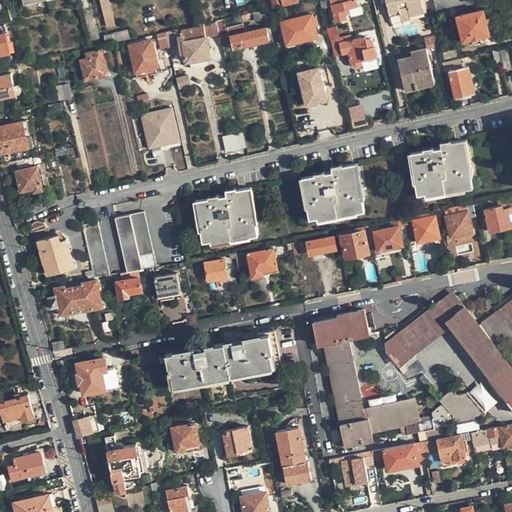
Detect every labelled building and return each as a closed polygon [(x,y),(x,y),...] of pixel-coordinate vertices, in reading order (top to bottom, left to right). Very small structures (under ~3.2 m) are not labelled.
[(87,0),(80,0),(81,4),(82,8),(89,7),(87,0)] [(116,23),(110,0),(101,0),(108,25),(116,23)] [(349,8),(357,6),(355,0),(351,0),(333,5),(336,21),(346,19),(345,13),(349,12),(349,8)] [(390,0),(390,1),(387,2),(390,17),(402,14),(401,9),(408,8),(410,16),(425,13),(421,0),(390,0)] [(279,18),(276,6),(270,8),(273,20),(279,18)] [(270,15),(268,8),(260,10),(262,17),(270,15)] [(411,20),(410,16),(408,8),(401,9),(402,14),(390,17),(392,24),(411,20)] [(489,34),(483,10),(458,15),(464,40),(473,38),(474,43),(483,40),(482,35),(489,34)] [(315,24),(313,17),(313,14),(283,21),(288,43),(318,36),(315,24)] [(227,27),(225,18),(217,20),(221,37),(231,35),(234,47),(270,39),(267,27),(245,32),(243,24),(227,27)] [(178,34),(180,44),(181,52),(186,51),(188,60),(210,56),(204,25),(182,29),(183,33),(178,34)] [(367,39),(367,36),(353,40),(352,35),(341,37),(338,28),(330,30),(335,54),(350,51),(352,59),(353,61),(354,62),(355,64),(356,65),(358,66),(361,65),(362,63),(362,59),(376,56),(372,38),(367,39)] [(132,37),(131,29),(105,35),(107,43),(132,37)] [(182,29),(166,32),(168,41),(169,47),(180,44),(178,34),(183,33),(182,29)] [(0,33),(0,54),(10,53),(6,32),(0,33)] [(159,42),(168,41),(166,32),(157,34),(159,42)] [(158,66),(152,39),(131,44),(137,71),(158,66)] [(511,67),(511,54),(510,46),(499,49),(503,70),(511,67)] [(417,83),(434,79),(427,48),(413,51),(414,56),(400,59),(407,89),(418,87),(417,83)] [(108,74),(102,49),(87,52),(88,57),(82,59),(87,79),(108,74)] [(467,80),(472,79),(468,64),(465,65),(463,58),(442,62),(444,71),(451,69),(457,97),(471,94),(471,91),(467,80)] [(321,64),(297,70),(306,106),(330,100),(321,64)] [(0,97),(16,94),(11,72),(0,74),(0,97)] [(180,85),(192,82),(190,73),(178,76),(180,85)] [(73,95),(70,83),(57,86),(61,98),(73,95)] [(65,109),(64,101),(49,105),(51,112),(65,109)] [(355,126),(369,123),(364,102),(350,106),(355,126)] [(148,148),(182,142),(176,105),(142,111),(148,148)] [(26,135),(23,121),(0,125),(0,133),(3,148),(1,149),(2,153),(34,146),(31,134),(26,135)] [(224,134),(226,150),(247,147),(245,130),(224,134)] [(467,139),(462,140),(466,165),(471,164),(467,139)] [(418,193),(426,192),(445,188),(446,191),(466,188),(473,186),(471,175),(473,175),(471,164),(466,165),(462,140),(452,141),(452,140),(442,141),(443,147),(413,152),(417,171),(413,172),(415,183),(416,182),(418,193)] [(359,188),(354,163),(344,165),(343,163),(332,165),(334,171),(326,172),(326,170),(315,172),(315,175),(305,177),(308,196),(305,196),(306,207),(309,207),(311,218),(318,217),(338,213),(338,215),(358,211),(366,210),(363,200),(365,199),(363,188),(359,188)] [(358,163),(354,163),(359,188),(363,188),(358,163)] [(44,189),(39,166),(17,170),(21,191),(35,188),(35,191),(44,189)] [(252,186),(249,187),(254,213),(257,212),(252,186)] [(204,241),(212,239),(231,236),(231,238),(251,235),(259,234),(257,222),(259,222),(257,212),(254,213),(249,187),(238,189),(238,187),(227,189),(228,195),(221,196),(220,194),(209,196),(210,198),(198,200),(202,220),(199,220),(200,230),(202,230),(204,241)] [(428,198),(447,195),(446,191),(445,188),(426,192),(428,198)] [(511,225),(508,208),(504,208),(503,205),(486,209),(491,230),(502,228),(511,225)] [(413,215),(414,220),(415,219),(434,215),(433,210),(413,215)] [(472,231),(468,210),(447,215),(451,236),(472,231)] [(116,218),(128,271),(147,268),(157,266),(145,211),(116,218)] [(319,222),(339,218),(338,215),(338,213),(318,217),(319,222)] [(440,237),(435,215),(434,215),(415,219),(419,241),(440,237)] [(99,221),(83,225),(96,277),(110,274),(99,221)] [(337,230),(338,235),(342,234),(364,230),(370,228),(369,224),(337,230)] [(403,245),(399,225),(376,229),(379,250),(403,245)] [(368,251),(364,230),(342,234),(347,256),(368,251)] [(61,239),(59,233),(39,240),(42,250),(40,251),(44,264),(46,263),(49,274),(75,266),(67,238),(61,239)] [(337,248),(334,235),(308,240),(311,253),(337,248)] [(212,244),(232,241),(231,238),(231,236),(212,239),(212,244)] [(277,267),(273,247),(249,252),(254,276),(263,274),(263,270),(277,267)] [(228,280),(225,258),(207,261),(209,280),(221,278),(222,281),(228,280)] [(180,291),(177,273),(157,277),(160,295),(180,291)] [(143,289),(141,276),(119,280),(122,296),(130,295),(130,292),(143,289)] [(56,287),(58,295),(60,305),(62,314),(103,305),(97,279),(84,281),(84,284),(66,288),(65,285),(56,287)] [(453,290),(436,304),(439,307),(456,295),(453,290)] [(52,307),(60,305),(58,295),(50,297),(52,307)] [(511,367),(456,295),(439,307),(436,304),(387,342),(388,351),(398,364),(452,324),(511,403),(511,367)] [(511,300),(482,324),(497,343),(511,331),(511,300)] [(325,342),(345,441),(362,438),(363,441),(373,439),(372,431),(395,426),(390,402),(363,408),(349,338),(371,334),(365,308),(339,313),(340,317),(315,321),(319,343),(325,342)] [(258,333),(259,336),(166,354),(173,386),(265,367),(266,372),(283,368),(275,329),(258,333)] [(109,370),(106,356),(78,361),(80,372),(78,372),(80,384),(83,383),(84,393),(107,389),(104,371),(109,370)] [(109,370),(104,371),(107,389),(119,386),(115,368),(109,370)] [(482,380),(471,389),(487,409),(498,400),(482,380)] [(35,417),(29,394),(0,402),(0,403),(5,420),(22,415),(23,420),(35,417)] [(415,397),(390,402),(395,426),(406,424),(420,421),(415,397)] [(97,414),(76,419),(80,435),(101,429),(97,414)] [(433,418),(420,421),(406,424),(408,433),(426,430),(428,440),(437,438),(433,418)] [(200,443),(196,422),(173,427),(177,451),(188,448),(188,446),(200,443)] [(511,423),(472,431),(474,446),(490,443),(489,435),(501,433),(504,445),(511,443),(511,423)] [(253,447),(249,426),(227,430),(227,434),(224,434),(228,455),(238,453),(237,451),(253,447)] [(278,431),(282,457),(305,452),(300,427),(278,431)] [(443,460),(450,458),(457,457),(466,456),(462,433),(437,438),(428,440),(423,441),(425,451),(441,448),(443,460)] [(118,441),(116,434),(108,436),(118,491),(127,490),(125,477),(142,473),(139,457),(140,457),(138,441),(125,444),(123,442),(121,441),(118,441)] [(419,455),(426,454),(425,451),(423,441),(398,445),(385,448),(386,453),(389,469),(420,463),(419,455)] [(365,462),(374,460),(373,456),(372,450),(336,457),(333,458),(334,462),(345,461),(348,482),(368,479),(365,462)] [(46,470),(41,451),(15,457),(17,464),(10,466),(13,479),(46,470)] [(306,460),(305,452),(282,457),(287,483),(312,479),(309,460),(306,460)] [(50,489),(66,485),(65,480),(64,477),(47,481),(50,489)] [(190,495),(189,485),(168,490),(172,511),(180,511),(190,510),(187,495),(190,495)] [(270,511),(267,490),(242,495),(245,511),(270,511)] [(129,492),(129,505),(143,505),(143,492),(129,492)] [(54,511),(50,493),(16,501),(18,511),(54,511)]
